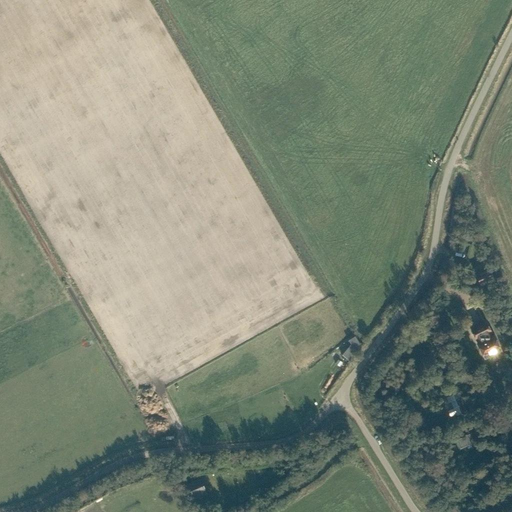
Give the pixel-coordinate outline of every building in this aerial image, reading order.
[(489,269),(475,275),(480,286),(494,280),(489,269)] [(511,324),(509,318),(502,322),(506,330),(511,327),(511,324)] [(486,323),(471,331),(476,340),(477,339),(479,343),(477,344),(485,359),(501,351),(494,336),(491,337),(489,333),(491,332),(486,323)] [(352,344),(342,355),(348,360),(361,346),(355,337),(348,341),(352,344)] [(459,392),(446,398),(448,403),(451,402),(454,409),(448,411),(450,416),(456,414),(457,415),(467,411),(459,392)] [(483,410),(476,414),(481,425),(489,421),(483,410)] [(459,438),(455,440),(459,449),(468,445),(469,445),(477,446),(478,446),(479,448),(473,433),(471,434),(469,428),(457,433),(459,438)] [(183,485),(190,500),(206,494),(200,478),(183,485)]
